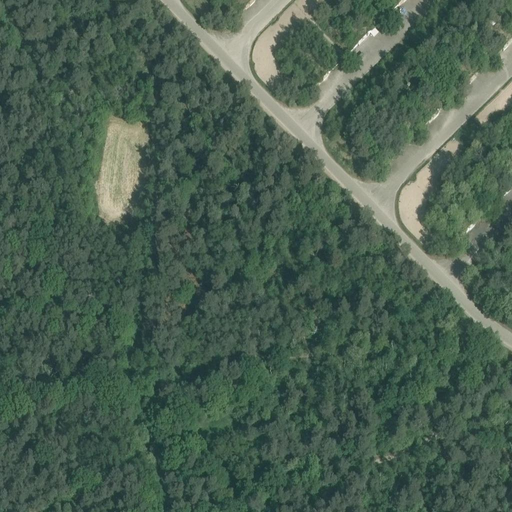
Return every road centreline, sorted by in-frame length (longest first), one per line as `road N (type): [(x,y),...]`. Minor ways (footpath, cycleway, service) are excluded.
road 1 (track): [(511,409),(420,450),(286,489)]
road 2 (unclassified): [(369,205),(511,67)]
road 3 (unclassified): [(294,130),(426,0)]
